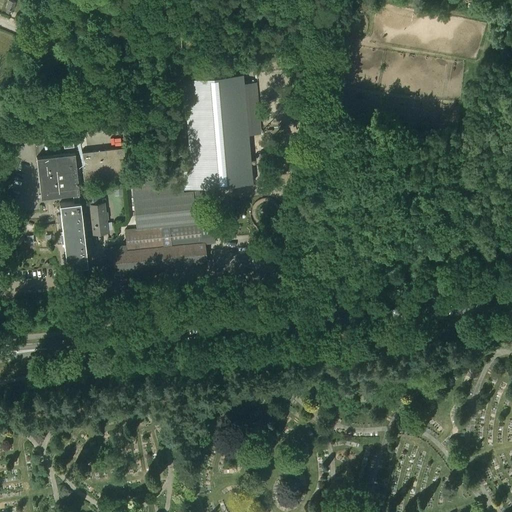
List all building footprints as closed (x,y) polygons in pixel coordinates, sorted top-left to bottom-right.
[(7,0),(5,8),(7,9),(6,13),(10,15),(11,10),(13,11),(15,2),(7,0)] [(184,79),(190,158),(193,190),(201,189),(201,188),(253,184),(244,74),(184,79)] [(72,140),(63,141),(64,148),(73,147),(72,140)] [(80,152),(80,153),(83,180),(126,175),(123,148),(80,152)] [(36,157),(40,198),(72,194),(73,201),(78,201),(78,194),(79,194),(74,153),(36,157)] [(109,252),(105,252),(107,273),(206,263),(204,243),(215,242),(215,238),(213,225),(205,226),(205,222),(204,222),(201,189),(193,190),(190,158),(186,158),(180,159),(181,177),(151,180),(151,183),(140,184),(132,185),(133,196),(136,228),(124,229),(125,244),(126,250),(109,252)] [(103,203),(99,204),(97,193),(86,194),(87,202),(81,203),(82,215),(90,214),(92,233),(106,232),(103,203)] [(78,201),(73,201),(59,203),(66,267),(87,265),(79,201),(78,201)]
